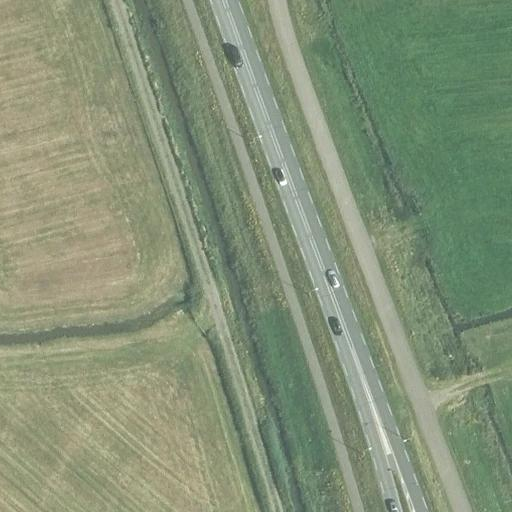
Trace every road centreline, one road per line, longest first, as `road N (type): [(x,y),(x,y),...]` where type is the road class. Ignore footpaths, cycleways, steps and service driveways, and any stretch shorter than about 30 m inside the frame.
road 1 (unclassified): [(277,0),(462,511)]
road 2 (track): [(278,511),(116,0)]
road 3 (primary): [(344,329),(225,0)]
road 4 (primary): [(419,511),(344,329)]
road 5 (primary): [(344,329),(394,511)]
road 6 (track): [(510,511),(463,391)]
